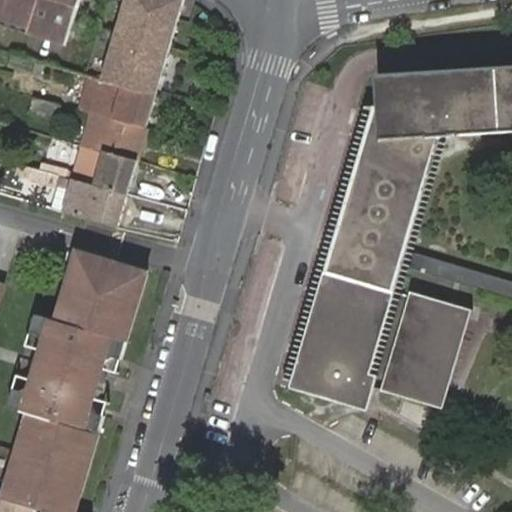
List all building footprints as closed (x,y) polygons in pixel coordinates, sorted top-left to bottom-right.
[(82,0),(0,0),(0,27),(66,49),(82,0)] [(158,95),(186,0),(126,0),(103,79),(158,95)] [(511,66),(378,75),(382,136),(367,138),(363,152),(339,232),(295,378),(295,379),(292,388),(369,411),(372,401),(376,389),(445,409),(474,310),(413,292),(411,296),(397,291),(405,267),(409,249),(442,138),(511,132),(511,66)] [(148,127),(158,95),(103,79),(92,76),(85,97),(83,97),(80,108),(81,108),(94,112),(148,127)] [(84,145),(94,112),(81,108),(70,141),(84,145)] [(138,160),(148,127),(94,112),(84,145),(138,160)] [(74,178),(84,145),(70,141),(60,174),(63,175),(74,178)] [(129,194),(138,160),(84,145),(74,178),(129,194)] [(63,175),(60,174),(20,162),(18,173),(60,185),(63,175)] [(119,226),(129,194),(74,178),(63,175),(60,185),(53,207),(119,226)] [(511,279),(409,249),(405,267),(511,298),(511,279)] [(68,511),(72,498),(82,501),(107,414),(101,414),(97,407),(109,363),(118,357),(123,357),(150,272),(79,252),(60,320),(40,315),(36,331),(41,333),(47,344),(34,385),(26,392),(18,388),(12,409),(31,414),(19,453),(5,499),(37,508),(46,510),(52,511),(68,511)] [(0,511),(35,511),(37,508),(5,499),(0,496),(0,511)] [(68,511),(78,511),(82,501),(72,498),(68,511)]
